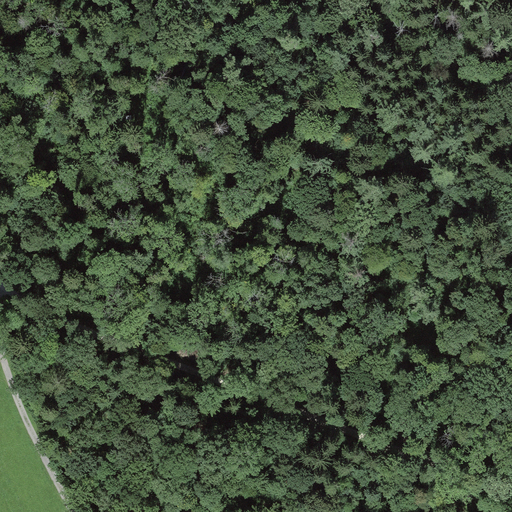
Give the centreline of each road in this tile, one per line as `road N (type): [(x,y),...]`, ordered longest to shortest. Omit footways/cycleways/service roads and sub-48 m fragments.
road 1 (track): [(0,281),(70,323),(511,492)]
road 2 (track): [(0,326),(12,384),(73,511)]
